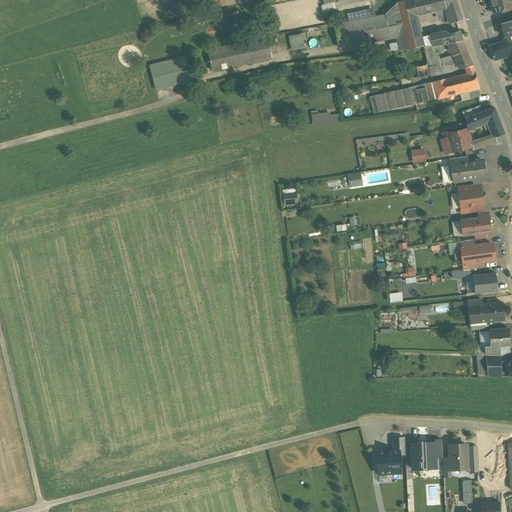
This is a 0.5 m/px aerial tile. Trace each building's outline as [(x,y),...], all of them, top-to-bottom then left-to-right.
[(412,0),(396,4),(398,12),(425,6),(422,0),(412,0)] [(462,20),(455,0),(422,0),(425,6),(427,13),(428,14),(444,9),(450,24),(453,23),(462,20)] [(511,0),(494,0),(490,1),(494,14),(511,9),(511,8),(511,0)] [(334,1),(321,5),(323,13),(336,9),(334,1)] [(387,15),(333,25),(339,49),(396,37),(403,35),(398,12),(396,4),(387,15)] [(425,6),(398,12),(403,35),(420,31),(416,16),(427,13),(425,6)] [(351,12),(353,20),(374,16),(373,8),(351,12)] [(511,21),(502,24),(506,38),(511,35),(511,21)] [(403,35),(396,37),(399,51),(409,49),(422,46),(420,39),(421,35),(420,31),(403,35)] [(459,32),(447,36),(446,33),(444,32),(422,37),(425,47),(462,41),(459,32)] [(305,48),(302,34),(290,36),(292,50),(305,48)] [(267,39),(209,51),(213,72),(271,59),(267,39)] [(511,44),(511,41),(489,48),(494,62),(511,56),(511,55),(511,44)] [(462,42),(436,46),(437,53),(452,50),(463,45),(462,42)] [(463,45),(452,50),(458,65),(460,69),(465,68),(472,66),(463,45)] [(436,46),(423,48),(427,64),(439,61),(437,53),(436,46)] [(187,57),(150,65),(156,91),(193,82),(187,57)] [(439,64),(428,67),(430,75),(432,86),(443,83),(444,83),(442,75),(440,66),(439,64)] [(450,65),(440,66),(442,75),(452,72),(450,65)] [(472,66),(465,68),(468,76),(444,83),(443,83),(446,96),(447,97),(467,92),(479,89),(475,72),(472,66)] [(443,83),(432,86),(434,91),(427,92),(426,88),(411,91),(414,105),(446,96),(443,83)] [(479,89),(467,92),(469,99),(480,96),(479,89)] [(414,105),(411,91),(371,100),(374,113),(414,105)] [(463,113),(465,119),(483,112),(481,106),(463,113)] [(504,134),(494,108),(484,112),(488,121),(494,137),(494,138),(495,137),(504,134)] [(312,114),(312,124),(342,122),(341,112),(312,114)] [(483,112),(465,119),(468,129),(488,121),(484,112),(483,112)] [(468,130),(447,135),(449,144),(451,144),(453,152),(472,147),(472,144),(468,130)] [(494,137),(472,144),(472,147),(473,150),(496,142),(495,137),(494,138),(494,137)] [(425,147),(411,149),(413,163),(427,161),(425,147)] [(467,157),(450,159),(451,165),(467,163),(467,157)] [(451,165),(453,182),(472,179),(484,177),(485,177),(483,161),(467,163),(451,165)] [(363,172),(349,174),(351,187),(365,185),(363,172)] [(298,188),(284,189),(285,205),(299,204),(298,188)] [(468,191),(459,193),(461,208),(469,207),(483,205),(484,205),(482,189),(481,190),(468,191)] [(483,205),(469,207),(469,214),(477,213),(484,211),(483,205)] [(477,218),(461,221),(463,235),(474,234),(490,232),(488,217),(478,218),(477,218)] [(490,232),(474,234),(475,240),(491,238),(490,232)] [(473,247),(460,248),(463,265),(475,263),(494,261),(492,244),(473,247)] [(416,267),(407,267),(407,275),(416,275),(416,267)] [(471,276),(470,270),(463,271),(452,272),(452,278),(465,277),(471,276)] [(465,277),(467,294),(496,291),(498,291),(496,273),(471,276),(465,277)] [(390,293),(391,302),(403,301),(402,292),(390,293)] [(503,303),(484,305),(484,306),(485,319),(486,322),(505,320),(503,303)] [(481,306),(468,307),(469,320),(478,319),(485,319),(484,306),(481,306)] [(509,329),(489,331),(489,332),(490,346),(490,347),(499,346),(510,345),(509,329)] [(489,332),(480,333),(482,347),(490,346),(489,332)] [(499,346),(490,347),(490,346),(482,347),(473,348),(474,355),(476,355),(486,355),(500,356),(499,346)] [(486,355),(476,355),(478,376),(488,375),(486,355)] [(500,356),(486,355),(488,375),(488,378),(502,377),(500,356)] [(404,438),(393,438),(393,451),(399,451),(399,456),(404,456),(404,438)] [(428,441),(428,443),(435,443),(436,458),(443,457),(442,440),(428,441)] [(485,460),(494,459),(493,442),(484,443),(485,460)] [(428,443),(412,444),(413,470),(437,469),(436,458),(435,443),(428,443)] [(467,445),(449,446),(450,459),(450,469),(451,469),(468,468),(467,445)] [(393,451),(378,452),(378,474),(400,473),(399,456),(399,451),(393,451)] [(450,459),(443,459),(444,477),(452,477),(451,469),(450,469),(450,459)] [(472,504),(471,481),(466,480),(464,483),(465,504),(472,504)] [(499,511),(499,503),(481,504),(480,511),(499,511)]
